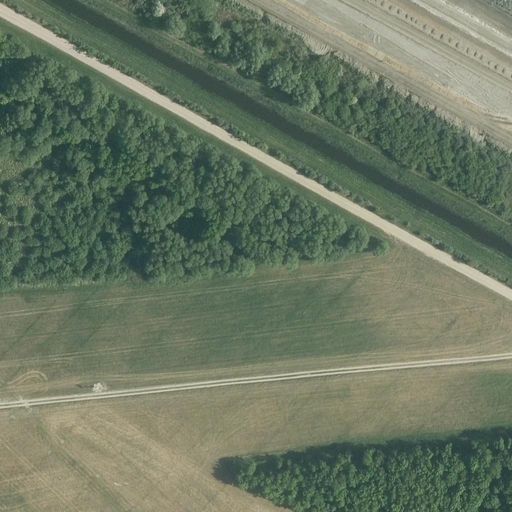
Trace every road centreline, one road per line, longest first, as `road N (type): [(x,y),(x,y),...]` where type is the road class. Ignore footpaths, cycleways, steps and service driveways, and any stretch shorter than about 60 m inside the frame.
road 1 (track): [(511,294),(0,10)]
road 2 (track): [(511,354),(0,405)]
